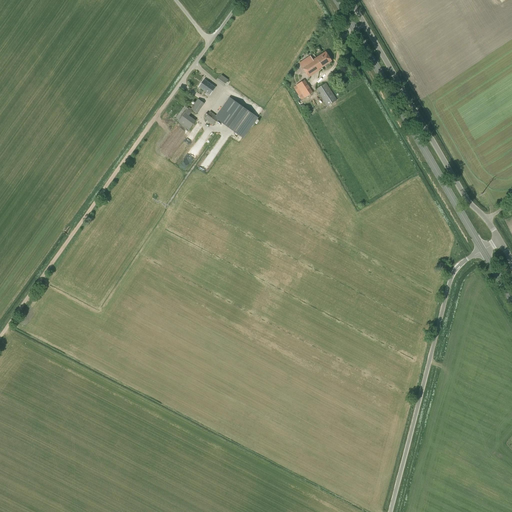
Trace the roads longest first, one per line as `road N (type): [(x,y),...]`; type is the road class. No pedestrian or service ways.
road 1 (primary): [(482,249),(337,0)]
road 2 (track): [(0,338),(166,106)]
road 3 (unclassified): [(390,511),(452,273),(482,249)]
road 4 (unclassified): [(498,239),(464,197),(349,0)]
road 5 (unclassified): [(166,106),(242,0)]
